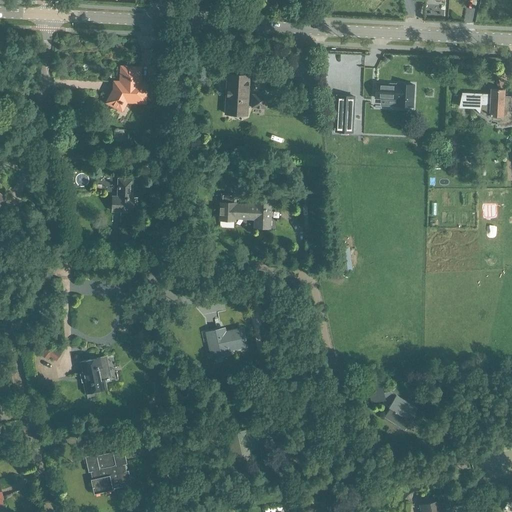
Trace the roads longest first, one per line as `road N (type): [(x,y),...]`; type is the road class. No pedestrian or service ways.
road 1 (residential): [(363,511),(305,282),(216,267),(63,268)]
road 2 (secondary): [(511,39),(49,14)]
road 3 (residential): [(49,511),(14,353),(18,333),(63,268)]
road 4 (residential): [(63,268),(45,150),(49,14)]
